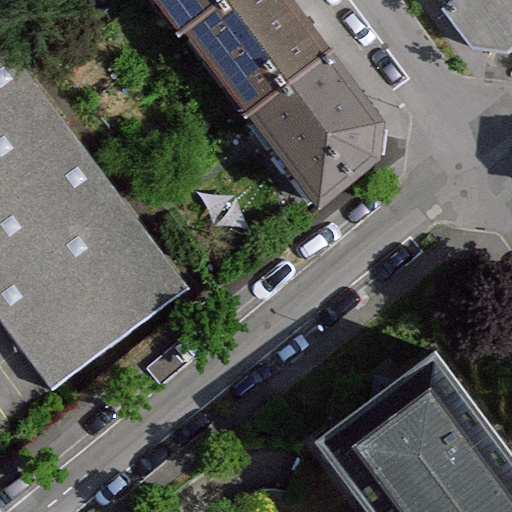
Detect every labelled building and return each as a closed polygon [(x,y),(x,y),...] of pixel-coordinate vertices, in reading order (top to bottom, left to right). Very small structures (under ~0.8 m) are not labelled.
[(136,0),(161,36),(214,0),(136,0)] [(214,0),(161,36),(220,123),(299,70),(251,0),(214,0)] [(511,32),(511,0),(445,0),(442,2),(480,55),(511,32)] [(0,322),(49,388),(189,283),(0,31),(0,322)] [(367,150),(312,78),(235,137),(291,209),(367,150)] [(511,511),(511,445),(432,341),(313,431),(375,511),(511,511)]
